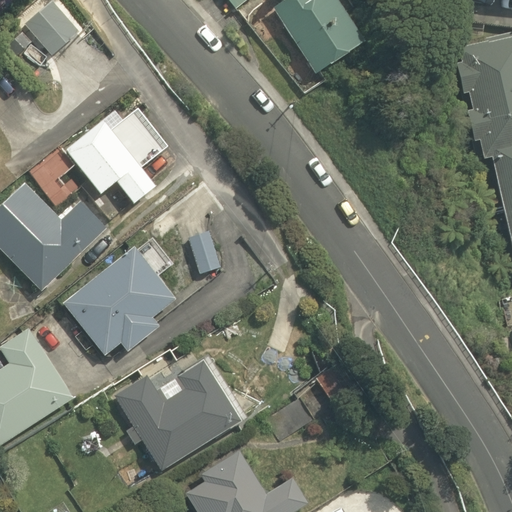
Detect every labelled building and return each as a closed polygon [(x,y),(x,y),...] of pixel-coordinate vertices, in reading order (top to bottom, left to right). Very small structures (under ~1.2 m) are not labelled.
[(224,0),(233,12),(250,0),(224,0)] [(333,0),(285,0),(269,11),(312,81),(364,49),(333,0)] [(79,35),(58,8),(30,29),(51,57),(79,35)] [(511,37),(445,54),(473,171),(486,168),(511,275),(511,37)] [(145,166),(154,159),(170,146),(137,103),(121,116),(115,108),(64,148),(100,194),(115,183),(118,187),(132,205),(159,184),(145,166)] [(0,248),(40,292),(61,273),(58,272),(105,227),(75,195),(54,212),(30,185),(0,210),(0,248)] [(210,233),(188,240),(198,275),(220,268),(210,233)] [(128,354),(161,327),(153,317),(166,306),(171,313),(184,302),(135,243),(60,304),(104,357),(120,344),(128,354)] [(31,326),(0,343),(0,344),(9,360),(0,365),(0,445),(75,402),(31,326)] [(136,445),(143,441),(158,469),(246,421),(205,345),(116,394),(134,425),(127,429),(136,445)] [(314,392),(322,388),(333,408),(363,390),(340,350),(310,368),(303,372),(314,392)] [(246,442),(179,481),(197,511),(298,511),(311,504),(295,477),(274,490),(246,442)]
